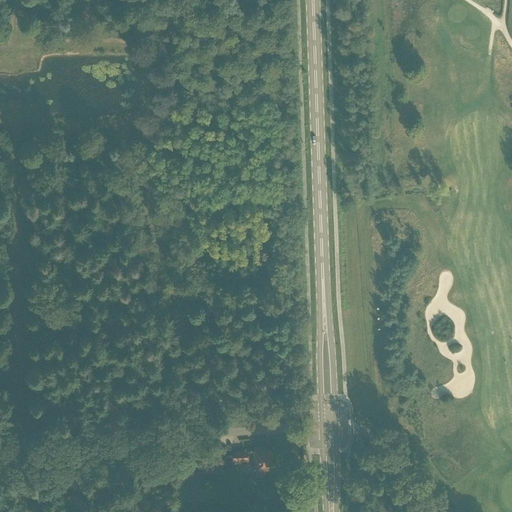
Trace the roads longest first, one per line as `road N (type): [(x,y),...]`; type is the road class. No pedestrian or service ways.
road 1 (unclassified): [(0,443),(323,426)]
road 2 (primary): [(324,319),(313,0)]
road 3 (unclassified): [(436,511),(369,435),(351,426)]
